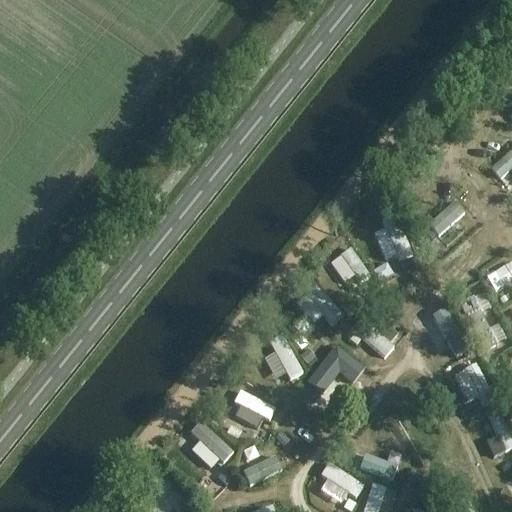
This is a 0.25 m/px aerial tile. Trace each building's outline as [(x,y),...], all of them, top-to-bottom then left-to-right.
[(411,262),(400,268),(403,275),(415,269),(411,262)] [(496,348),(495,346),(488,331),(480,315),(474,301),(473,300),(459,307),(482,355),(496,348)] [(466,345),(458,350),(463,359),(471,355),(466,345)] [(327,367),(336,362),(328,349),(319,354),(327,367)] [(307,369),(315,361),(307,352),(299,360),(307,369)] [(300,376),(292,372),(286,382),(294,386),(300,376)] [(495,433),(506,427),(490,399),(479,404),(495,433)] [(232,431),(240,417),(225,408),(216,421),(232,431)] [(475,408),(465,413),(469,423),(480,417),(475,408)] [(169,453),(163,460),(171,468),(177,461),(169,453)] [(324,482),(357,488),(361,467),(328,461),(324,482)] [(111,501),(126,510),(135,495),(121,486),(111,501)] [(448,494),(432,489),(428,503),(444,508),(448,494)] [(181,511),(198,511),(200,510),(190,501),(181,511)]
